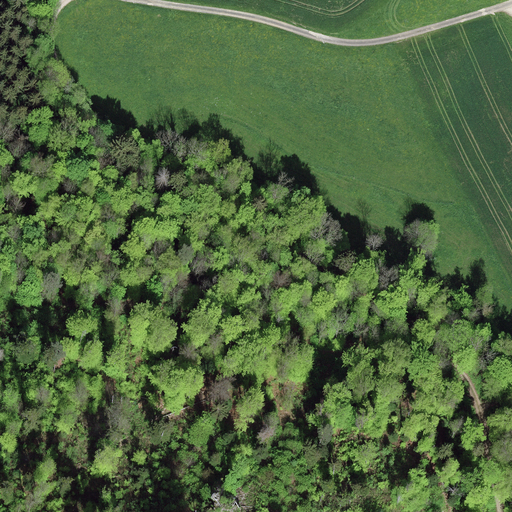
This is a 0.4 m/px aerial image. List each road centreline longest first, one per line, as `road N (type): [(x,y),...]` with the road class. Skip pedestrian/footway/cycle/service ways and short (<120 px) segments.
road 1 (track): [(480,406),(435,347),(86,115),(53,59)]
road 2 (track): [(0,308),(100,310),(430,371),(480,406)]
road 3 (track): [(511,2),(389,39),(343,42),(246,15),(143,0)]
